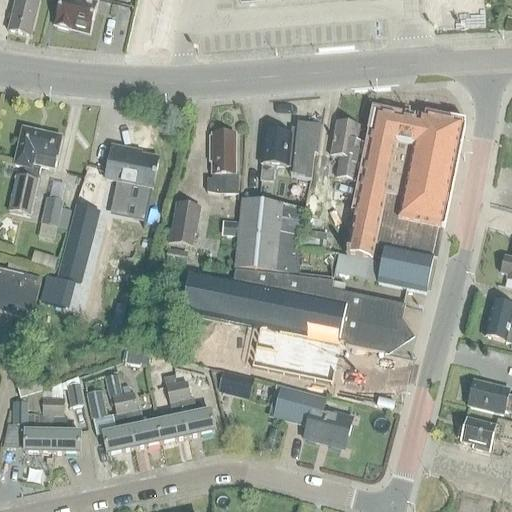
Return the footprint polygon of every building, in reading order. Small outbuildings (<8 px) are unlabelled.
[(15,0),(7,33),(30,39),(39,2),(39,0),(15,0)] [(57,13),(54,29),(70,33),(71,31),(89,36),(96,7),(88,5),(88,0),(71,0),(72,0),(71,0),(60,0),(59,7),(58,7),(56,13),(57,13)] [(375,117),(346,259),(371,264),(375,245),(379,246),(379,249),(385,250),(429,259),(435,229),(438,229),(459,128),(418,120),(417,126),(375,117)] [(336,125),(330,158),(340,160),(337,180),(348,182),(355,183),(363,144),(356,142),(358,129),(352,128),(350,124),(343,123),(340,126),(336,125)] [(53,172),(60,138),(21,129),(12,167),(28,171),(26,180),(16,178),(8,212),(28,217),(39,169),(53,172)] [(265,134),(260,183),(272,184),(274,168),(291,170),(290,178),(305,182),(310,182),(313,156),(316,156),(319,131),(296,129),(295,136),(288,135),(285,133),(281,132),(277,136),(265,134)] [(234,149),(233,136),(211,136),(211,140),(208,140),(208,165),(211,165),(211,181),(206,181),(206,195),(217,197),(238,197),(237,175),(236,175),(235,149),(234,149)] [(156,162),(126,156),(126,152),(110,149),(104,182),(151,191),(156,162)] [(332,200),(349,204),(353,186),(335,183),(332,200)] [(69,220),(59,218),(63,204),(46,201),(40,227),(57,230),(57,229),(66,231),(69,220)] [(240,202),(233,271),(297,277),(299,252),(303,213),(303,212),(277,206),(240,202)] [(166,246),(192,250),(194,237),(196,238),(201,209),(174,205),(170,232),(168,232),(166,246)] [(59,280),(79,285),(97,216),(77,210),(59,280)] [(227,226),(226,239),(236,240),(237,226),(227,226)] [(306,235),(304,249),(324,251),(325,238),(306,235)] [(381,266),(377,286),(425,295),(432,260),(429,259),(385,250),(381,266)] [(167,253),(166,263),(185,266),(187,256),(167,253)] [(499,276),(511,279),(511,257),(511,261),(504,259),(499,276)] [(289,335),(289,337),(338,347),(338,343),(344,344),(344,347),(386,356),(386,351),(395,345),(389,336),(399,330),(393,321),(396,307),(404,309),(404,307),(330,291),(332,283),(331,283),(234,271),(232,282),(188,273),(180,313),(289,335)] [(0,315),(29,322),(39,282),(0,272),(0,315)] [(47,279),(43,298),(56,301),(60,288),(61,282),(47,279)] [(511,309),(493,305),(484,340),(506,345),(505,348),(510,349),(509,353),(511,353),(511,309)] [(132,313),(120,309),(116,327),(127,330),(132,313)] [(289,337),(285,357),(279,356),(275,371),(297,376),(296,378),(329,385),(330,382),(333,382),(336,370),(333,370),(338,347),(289,337)] [(146,369),(148,356),(148,355),(142,354),(142,353),(133,351),(127,350),(125,366),(146,369)] [(235,354),(230,375),(255,381),(259,360),(235,354)] [(174,371),(173,378),(175,387),(187,440),(214,434),(209,414),(196,417),(193,402),(190,403),(186,385),(181,386),(182,373),(174,371)] [(218,376),(216,396),(248,399),(250,379),(218,376)] [(104,381),(108,400),(121,397),(117,378),(104,381)] [(172,422),(156,425),(160,446),(187,440),(175,387),(173,378),(163,381),(165,389),(172,422)] [(82,409),(77,387),(67,389),(72,411),(82,409)] [(128,388),(122,390),(124,398),(123,399),(134,452),(160,446),(156,425),(143,428),(140,413),(137,414),(133,396),(130,397),(128,388)] [(511,398),(506,397),(507,393),(495,390),(494,394),(472,388),(467,408),(501,416),(502,413),(510,414),(509,418),(511,419),(511,398)] [(306,426),(302,442),(343,452),(350,420),(319,412),(321,402),(323,402),(324,400),(282,390),(275,418),(306,426)] [(53,403),(51,456),(79,457),(79,436),(66,436),(66,419),(63,419),(63,403),(61,403),(62,392),(53,392),(53,403)] [(86,397),(87,403),(92,423),(107,420),(101,394),(86,397)] [(116,434),(103,437),(107,457),(134,452),(123,399),(112,401),(116,418),(113,419),(116,434)] [(7,428),(3,450),(24,451),(24,456),(51,456),(53,403),(42,402),(42,418),(38,418),(38,435),(24,435),(24,428),(13,428),(7,428)] [(13,406),(13,428),(24,428),(25,428),(25,413),(25,406),(13,406)] [(511,447),(511,426),(497,423),(495,429),(464,421),(461,432),(459,431),(458,439),(459,439),(458,445),(471,448),(471,452),(489,456),(492,442),(511,447)]
